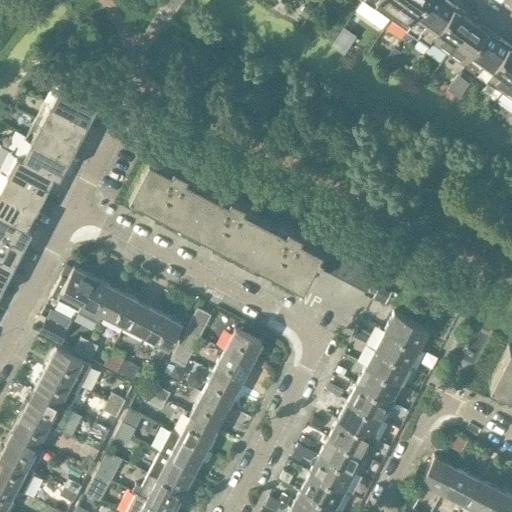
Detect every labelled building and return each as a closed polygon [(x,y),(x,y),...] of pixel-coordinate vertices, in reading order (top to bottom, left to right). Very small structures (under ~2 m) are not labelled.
[(360,0),(354,9),(363,14),(369,4),(389,18),(401,0),(360,0)] [(401,0),(389,18),(416,37),(442,0),(401,0)] [(449,0),(442,0),(416,37),(428,45),(430,42),(446,53),(470,20),(453,8),(456,4),(449,0)] [(470,20),(446,53),(462,64),(460,67),(471,76),(500,36),(488,28),(486,31),(470,20)] [(500,36),(471,76),(483,84),(485,80),(501,92),(511,76),(511,49),(508,47),(511,44),(500,36)] [(413,46),(406,56),(412,61),(420,51),(413,46)] [(511,76),(501,92),(511,99),(511,76)] [(42,100),(84,121),(95,102),(53,80),(42,100)] [(34,117),(75,139),(84,121),(42,100),(34,117)] [(24,135),(66,157),(75,139),(34,117),(24,135)] [(12,152),(51,172),(51,171),(57,174),(66,157),(24,135),(16,151),(10,148),(9,151),(12,152)] [(0,168),(42,190),(51,172),(12,152),(9,151),(0,168)] [(185,223),(204,185),(183,173),(186,169),(171,161),(168,166),(146,154),(126,192),(156,208),(185,223)] [(0,168),(0,190),(33,207),(42,190),(0,168)] [(243,253),(262,215),(240,204),(243,199),(235,195),(228,192),(226,196),(204,185),(185,223),(243,253)] [(0,212),(29,228),(30,227),(24,224),(33,207),(0,190),(0,212)] [(0,235),(20,246),(29,228),(0,212),(0,235)] [(283,226),(262,215),(243,253),(271,268),(300,283),(311,263),(319,245),(298,234),(300,229),(285,222),(283,226)] [(0,258),(10,264),(20,246),(0,235),(0,258)] [(322,241),(319,245),(311,263),(322,268),(333,247),(322,241)] [(364,291),(376,269),(333,247),(322,268),(364,291)] [(0,279),(2,281),(10,264),(0,258),(0,279)] [(66,263),(60,274),(65,277),(71,265),(66,263)] [(76,308),(79,302),(93,275),(72,264),(71,265),(65,277),(60,274),(49,294),(76,308)] [(93,275),(79,302),(100,313),(114,286),(93,275)] [(372,297),(384,303),(390,291),(378,285),(372,297)] [(114,286),(100,313),(122,324),(136,298),(114,286)] [(136,298),(122,324),(143,335),(157,309),(136,298)] [(196,306),(184,328),(198,335),(209,313),(196,306)] [(157,309),(143,335),(166,347),(179,320),(157,309)] [(392,310),(382,329),(417,347),(427,328),(392,310)] [(44,317),(38,329),(60,340),(66,328),(44,317)] [(352,334),(365,342),(371,331),(358,324),(352,334)] [(233,326),(221,348),(248,362),(260,340),(233,326)] [(184,328),(177,341),(191,348),(198,335),(184,328)] [(373,347),(407,365),(417,347),(382,329),(373,347)] [(80,334),(73,347),(81,352),(88,339),(80,334)] [(88,339),(81,352),(90,356),(96,344),(88,339)] [(177,341),(173,350),(187,357),(191,348),(177,341)] [(511,346),(507,343),(487,381),(511,393),(511,346)] [(43,368),(69,381),(70,380),(79,384),(90,363),(54,345),(43,368)] [(364,364),(398,383),(407,365),(373,347),(364,364)] [(221,348),(210,369),(237,383),(248,362),(221,348)] [(110,350),(103,363),(122,374),(130,360),(110,350)] [(173,350),(169,358),(182,365),(187,357),(173,350)] [(130,360),(122,374),(145,386),(153,372),(130,360)] [(174,363),(168,374),(179,380),(185,369),(174,363)] [(354,382),(389,400),(398,383),(364,364),(354,382)] [(43,368),(32,389),(58,403),(69,381),(43,368)] [(210,369),(199,391),(226,405),(237,383),(210,369)] [(329,381),(325,387),(338,394),(342,388),(329,381)] [(354,382),(344,400),(379,419),(389,400),(354,382)] [(155,383),(150,392),(164,400),(169,391),(155,383)] [(32,389),(21,410),(47,424),(48,423),(60,429),(71,409),(67,407),(58,403),(32,389)] [(137,389),(129,406),(138,410),(144,399),(143,398),(146,394),(137,389)] [(111,391),(106,399),(119,406),(124,398),(111,391)] [(199,391),(188,412),(214,426),(226,405),(199,391)] [(160,407),(164,400),(150,392),(149,395),(146,400),(160,407)] [(321,396),(316,405),(330,412),(335,404),(321,396)] [(101,407),(115,415),(119,406),(106,399),(101,407)] [(336,417),(370,436),(379,419),(344,400),(336,417)] [(21,410),(10,431),(36,445),(47,424),(21,410)] [(188,412),(177,432),(176,434),(203,448),(214,426),(188,412)] [(308,424),(318,429),(323,420),(313,414),(308,424)] [(326,435),(361,453),(370,436),(336,417),(326,435)] [(121,420),(116,429),(129,436),(134,426),(121,420)] [(116,429),(112,437),(125,443),(129,436),(116,429)] [(10,431),(0,449),(0,453),(25,467),(36,445),(10,431)] [(88,432),(83,442),(97,449),(102,440),(88,432)] [(176,434),(165,455),(192,469),(203,448),(176,434)] [(303,435),(300,441),(307,446),(310,447),(314,441),(303,435)] [(317,452),(352,471),(361,453),(326,435),(317,452)] [(69,436),(63,446),(75,452),(80,442),(69,436)] [(303,454),(307,446),(300,441),(299,441),(295,449),(303,454)] [(80,449),(93,457),(97,449),(83,442),(80,449)] [(307,471),(342,490),(352,471),(317,452),(307,471)] [(0,453),(0,480),(14,487),(25,467),(0,453)] [(419,479),(440,491),(454,464),(432,453),(419,479)] [(154,476),(181,490),(192,469),(165,455),(154,476)] [(99,462),(94,471),(107,478),(112,469),(99,462)] [(454,464),(440,491),(462,502),(475,475),(454,464)] [(94,471),(90,479),(103,485),(107,478),(94,471)] [(298,489),(333,507),(342,490),(307,471),(298,489)] [(475,475),(462,502),(480,511),(483,511),(497,487),(475,475)] [(67,476),(61,486),(75,492),(80,483),(67,476)] [(154,476),(144,496),(143,497),(170,511),(181,490),(154,476)] [(0,480),(0,506),(8,510),(13,500),(9,498),(14,487),(0,480)] [(58,492),(71,500),(75,492),(61,486),(58,492)] [(403,501),(411,506),(419,491),(411,487),(403,501)] [(511,494),(497,487),(483,511),(509,511),(511,507),(511,494)] [(289,507),(299,511),(330,511),(333,507),(298,489),(289,507)] [(123,511),(169,511),(170,511),(143,497),(144,496),(134,490),(123,511)] [(282,491),(278,498),(286,503),(290,496),(282,491)] [(269,494),(264,504),(276,510),(280,500),(269,494)]
